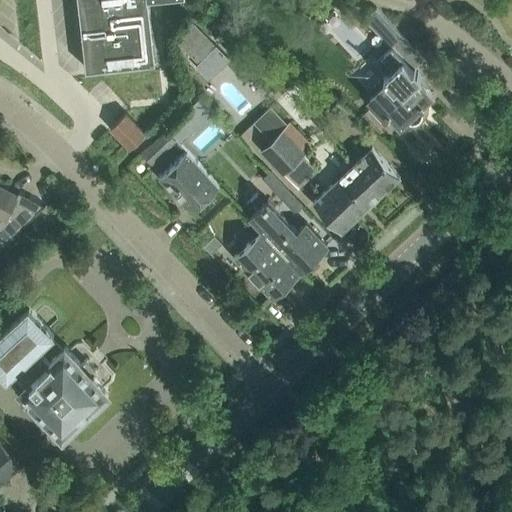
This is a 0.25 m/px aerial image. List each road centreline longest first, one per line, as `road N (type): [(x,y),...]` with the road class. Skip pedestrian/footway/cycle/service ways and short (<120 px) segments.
road 1 (residential): [(270,389),(49,147),(0,116)]
road 2 (tertiary): [(270,389),(511,159)]
road 3 (tertiary): [(138,511),(270,389)]
